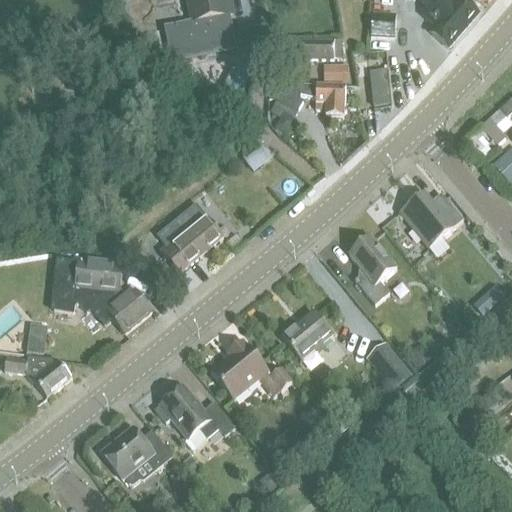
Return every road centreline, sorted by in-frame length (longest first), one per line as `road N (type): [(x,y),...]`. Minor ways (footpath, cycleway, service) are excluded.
road 1 (tertiary): [(41,447),(422,124)]
road 2 (residential): [(509,227),(422,124)]
road 3 (tertiary): [(422,124),(511,23)]
